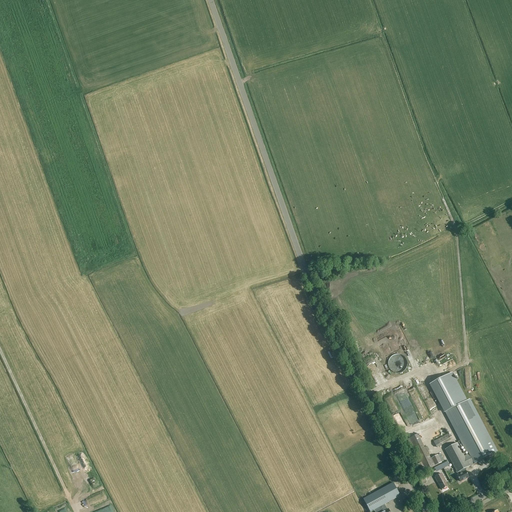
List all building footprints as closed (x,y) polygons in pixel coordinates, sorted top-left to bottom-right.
[(398,326),(376,338),(385,355),(408,344),(398,326)] [(445,412),(446,412),(469,454),(463,457),(456,444),(445,450),(456,472),(457,472),(458,475),(457,476),(460,482),(469,477),(466,471),(466,469),(488,457),(460,404),(466,401),(452,373),(431,384),(445,412)] [(470,405),(469,405),(468,406),(466,407),(466,409),(465,410),(465,411),(466,412),(466,413),(467,414),(469,416),(471,417),(473,416),(475,415),(477,413),(477,411),(477,409),(477,407),(475,406),(474,405),(472,405),(470,405)] [(396,413),(394,414),(395,416),(392,418),(396,424),(403,421),(396,406),(393,407),(396,413)] [(433,427),(436,432),(444,429),(442,423),(433,427)] [(438,440),(441,446),(451,440),(448,434),(438,440)] [(448,487),(445,483),(446,482),(442,474),(434,478),(437,483),(438,483),(442,490),(448,487)] [(380,508),(385,505),(400,497),(393,484),(364,500),(370,511),(371,511),(375,511),(376,509),(376,508),(379,507),(380,508)]
